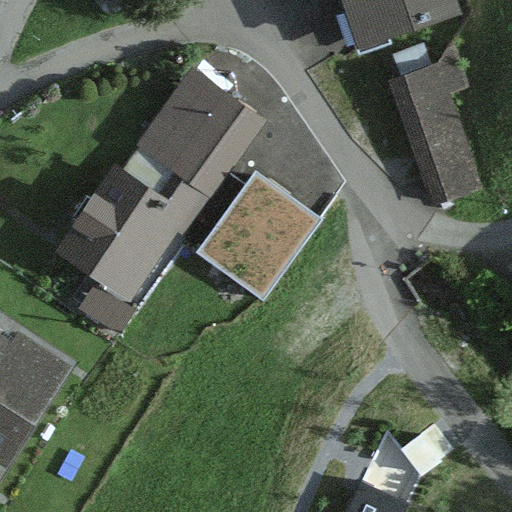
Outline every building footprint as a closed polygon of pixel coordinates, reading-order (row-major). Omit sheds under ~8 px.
[(460,9),(457,0),(343,0),(357,42),(460,9)] [(442,62),(391,80),(434,206),(487,188),(453,89),(470,84),(457,45),(442,62)] [(187,66),(123,161),(117,158),(57,247),(138,301),(197,213),(262,116),(187,66)] [(323,219),(267,177),(207,257),(219,265),(198,295),(260,341),(333,244),(314,231),(323,219)] [(0,448),(9,454),(72,359),(0,312),(0,448)]
